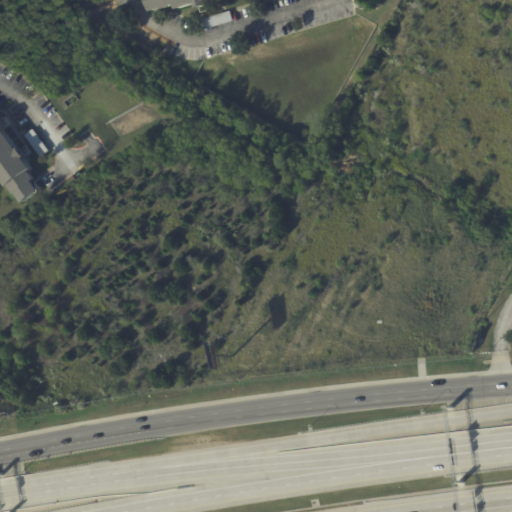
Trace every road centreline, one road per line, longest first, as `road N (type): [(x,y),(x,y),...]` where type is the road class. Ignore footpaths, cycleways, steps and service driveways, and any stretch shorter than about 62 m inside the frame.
road 1 (secondary): [(511,384),(0,451)]
road 2 (motorway): [(511,411),(79,482)]
road 3 (motorway): [(473,451),(79,482)]
road 4 (motorway): [(473,451),(126,511)]
road 5 (residential): [(136,0),(146,17),(199,46),(332,0)]
